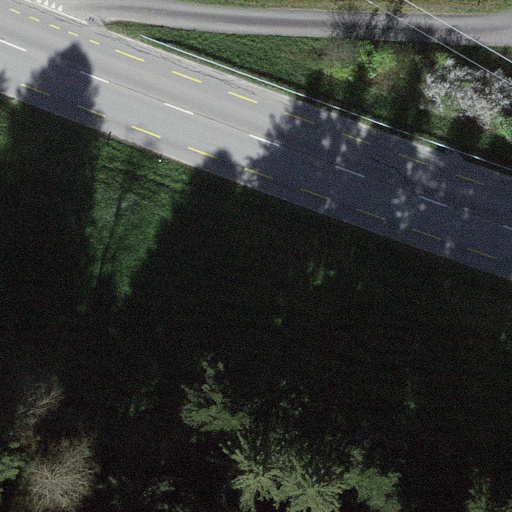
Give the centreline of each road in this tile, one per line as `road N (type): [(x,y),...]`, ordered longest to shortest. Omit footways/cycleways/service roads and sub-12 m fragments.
road 1 (primary): [(0,42),(511,225)]
road 2 (track): [(22,51),(77,14),(107,9),(271,22),(511,22)]
road 3 (track): [(100,78),(37,151),(0,177)]
